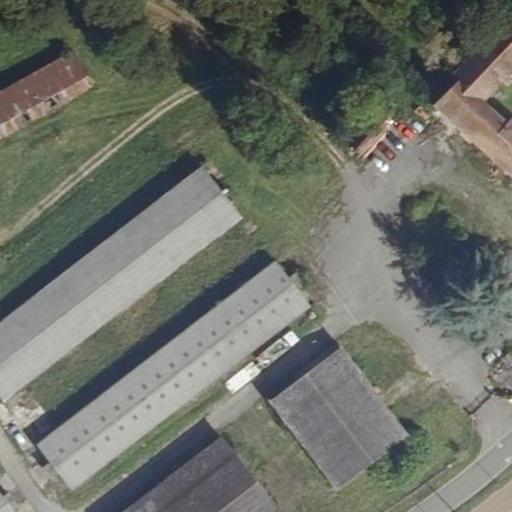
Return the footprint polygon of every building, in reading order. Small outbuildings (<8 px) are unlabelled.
[(511,20),(463,65),(468,71),(443,97),(511,158),(511,112),(495,96),(489,93),(511,72),(511,20)] [(92,41),(0,93),(0,146),(115,79),(92,41)] [(216,155),(0,320),(0,368),(22,396),(259,205),(216,155)] [(287,248),(48,436),(85,489),(329,293),(287,248)] [(354,334),(287,387),(357,475),(422,424),(354,334)] [(303,511),(234,427),(121,511),(303,511)] [(0,511),(11,511),(10,511),(18,505),(9,494),(2,499),(0,495),(0,511)]
